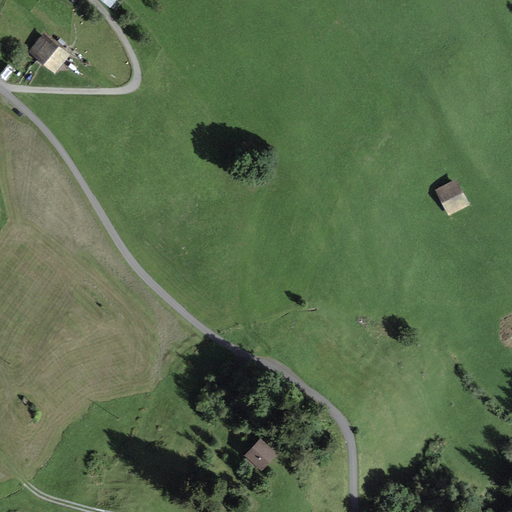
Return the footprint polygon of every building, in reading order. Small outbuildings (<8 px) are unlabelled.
[(42,36),(32,49),(54,68),(65,55),(42,36)] [(0,73),(0,75),(6,80),(14,69),(8,64),(0,73)] [(438,191),(449,211),(465,203),(455,182),(438,191)] [(224,380),(238,388),(245,375),(232,367),(224,380)] [(273,454),(261,442),(249,455),(261,467),(273,454)]
